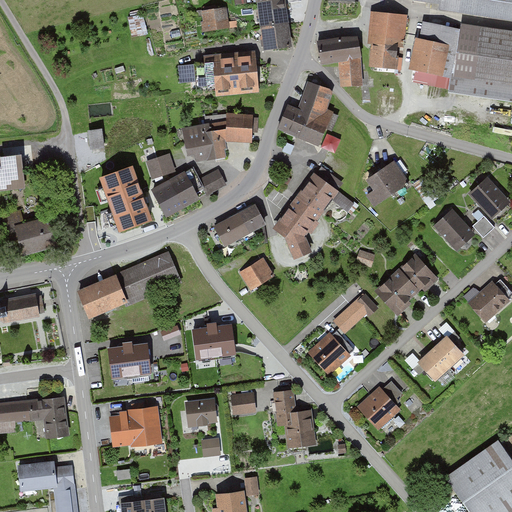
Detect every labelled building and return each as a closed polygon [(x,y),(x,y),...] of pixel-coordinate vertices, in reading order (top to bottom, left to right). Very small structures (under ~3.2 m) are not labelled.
[(283,0),(257,0),(259,12),(285,9),(283,0)] [(511,0),(386,0),(440,8),(439,13),(511,23),(511,0)] [(285,9),(259,12),(262,32),(288,28),(285,9)] [(227,10),(200,13),(202,33),(229,31),(227,10)] [(146,12),(131,14),(133,35),(148,33),(146,12)] [(408,18),(371,15),(366,70),(395,73),(398,48),(405,49),(408,18)] [(462,33),(418,25),(409,73),(414,74),(413,81),(430,84),(432,74),(453,79),(462,33)] [(511,35),(463,27),(462,33),(453,79),(511,88),(511,35)] [(288,28),(262,32),(265,54),(291,51),(288,28)] [(357,40),(316,45),(319,65),(340,62),(360,60),(357,40)] [(212,59),(216,99),(259,96),(255,56),(212,59)] [(360,60),(340,62),(341,89),(363,88),(362,59),(360,60)] [(296,110),(289,107),(277,134),(316,151),(325,130),(331,132),(337,119),(324,113),(331,95),(307,85),(296,110)] [(253,115),(228,114),(228,121),(226,142),(253,143),(253,115)] [(226,142),(228,121),(182,128),(188,156),(195,155),(196,162),(227,157),(226,142)] [(170,154),(148,162),(153,179),(175,172),(170,154)] [(18,159),(0,160),(0,193),(22,191),(18,159)] [(391,160),(361,180),(368,191),(361,196),(369,208),(406,184),(391,160)] [(133,167),(101,179),(120,232),(152,221),(133,167)] [(193,167),(168,181),(183,209),(227,185),(228,185),(221,170),(201,181),(193,167)] [(344,186),(321,168),(315,177),(337,194),(344,186)] [(315,179),(299,200),(323,217),(332,205),(348,217),(355,208),(315,179)] [(419,179),(411,185),(430,210),(438,203),(419,179)] [(183,209),(168,181),(151,189),(167,218),(183,209)] [(489,181),(470,197),(492,223),(511,207),(489,181)] [(323,217),(299,200),(272,235),(288,249),(295,264),(312,256),(304,241),(323,217)] [(256,208),(215,229),(226,251),(267,229),(258,213),(256,208)] [(21,213),(2,218),(8,239),(17,237),(22,253),(52,245),(45,218),(24,223),(21,213)] [(454,213),(435,229),(457,254),(476,238),(454,213)] [(485,219),(474,229),(483,240),(495,230),(485,219)] [(375,257),(360,252),(356,264),(371,269),(375,257)] [(169,255),(74,296),(86,324),(126,306),(128,311),(183,287),(169,255)] [(402,273),(421,295),(437,280),(418,258),(402,273)] [(264,261),(239,276),(251,296),(275,280),(264,261)] [(396,318),(421,295),(402,273),(376,296),(396,318)] [(511,291),(511,288),(501,277),(496,281),(508,294),(511,291)] [(493,279),(468,302),(485,321),(511,298),(493,279)] [(378,309),(365,294),(334,321),(345,333),(367,314),(370,317),(378,309)] [(36,296),(0,302),(0,321),(2,323),(39,316),(38,312),(47,311),(44,298),(36,299),(36,296)] [(163,327),(165,338),(183,334),(180,323),(163,327)] [(447,325),(439,332),(443,337),(451,329),(447,325)] [(231,329),(193,334),(197,367),(236,362),(231,329)] [(330,336),(308,356),(327,378),(349,358),(330,336)] [(432,355),(450,374),(465,360),(448,340),(432,355)] [(148,344),(109,349),(113,379),(152,374),(148,344)] [(435,387),(450,374),(432,355),(418,368),(435,387)] [(403,395),(391,384),(382,393),(394,404),(403,395)] [(293,390),(273,392),(277,425),(286,424),(289,446),(317,443),(313,407),(296,409),(293,390)] [(379,391),(356,411),(378,434),(400,413),(379,391)] [(254,395),(230,397),(232,418),(256,415),(254,395)] [(0,406),(0,436),(18,435),(17,426),(46,423),(48,444),(69,442),(64,400),(0,406)] [(213,402),(184,406),(187,430),(216,427),(213,402)] [(127,414),(109,417),(113,445),(161,438),(156,403),(126,407),(127,414)] [(511,458),(497,438),(447,474),(474,511),(510,511),(511,510),(511,458)] [(219,441),(201,443),(203,460),(221,458),(219,441)] [(346,442),(338,443),(339,451),(347,450),(346,442)] [(55,462),(17,467),(20,493),(53,489),(55,511),(78,511),(72,468),(56,471),(55,462)] [(127,469),(114,471),(114,480),(128,479),(127,469)] [(258,475),(245,476),(247,494),(260,492),(258,475)] [(247,511),(244,486),(215,490),(217,511),(247,511)] [(144,504),(144,511),(166,511),(165,501),(144,504)]
